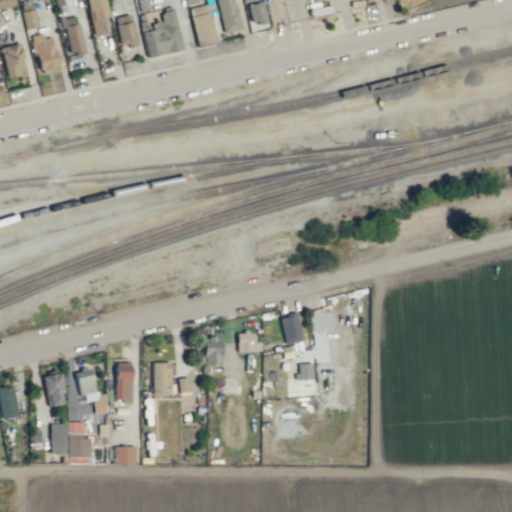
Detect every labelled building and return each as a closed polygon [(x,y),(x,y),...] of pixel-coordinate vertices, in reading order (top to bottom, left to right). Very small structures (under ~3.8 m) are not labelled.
[(102,0),(84,0),(92,35),(109,31),(102,0)] [(214,0),(221,32),(239,29),(233,0),(214,0)] [(250,30),(267,27),(261,1),(245,5),(250,30)] [(214,43),(205,4),(187,8),(196,47),(214,43)] [(36,26),(34,9),(21,10),(23,28),(36,26)] [(146,57),(181,49),(172,9),(159,12),(161,19),(148,22),(148,24),(139,26),(146,57)] [(117,46),(134,43),(130,14),(113,16),(117,46)] [(83,52),(74,15),(59,19),(68,55),(83,52)] [(42,38),(40,33),(29,35),(38,73),(57,68),(50,36),(42,38)] [(0,46),(0,55),(6,78),(25,73),(17,42),(0,46)] [(279,315),(282,343),(299,342),(296,313),(279,315)] [(234,332),(235,351),(259,351),(258,341),(252,342),(252,332),(234,332)] [(219,364),(219,336),(201,337),(202,364),(219,364)] [(113,402),(129,402),(129,362),(113,362),(113,402)] [(167,362),(149,362),(150,394),(168,393),(167,362)] [(310,363),(294,363),(295,379),(310,379),(310,363)] [(91,369),(77,369),(78,401),(91,401),(92,413),(103,412),(103,394),(92,395),(91,369)] [(63,403),(57,372),(41,375),(47,406),(63,403)] [(175,378),(177,392),(187,391),(185,377),(175,378)] [(0,386),(0,418),(15,416),(11,385),(0,386)] [(88,457),(88,444),(104,444),(104,424),(96,424),(96,436),(82,436),(82,421),(64,421),(64,457),(88,457)] [(64,424),(48,423),(47,453),(63,453),(64,424)] [(132,445),(112,446),(112,464),(132,463),(132,445)]
